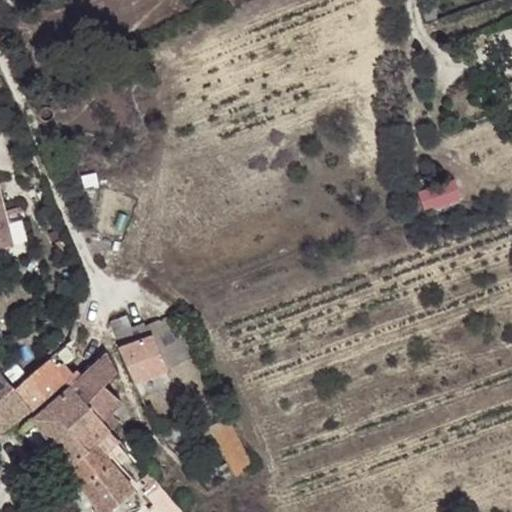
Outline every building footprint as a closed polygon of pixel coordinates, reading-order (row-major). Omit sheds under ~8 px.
[(420,192),(426,211),(462,199),(455,180),(420,192)] [(0,248),(14,245),(0,186),(0,248)] [(172,313),(145,324),(151,337),(154,336),(168,371),(190,358),(172,313)] [(119,333),(133,328),(125,316),(115,322),(119,333)] [(151,337),(145,324),(133,328),(119,333),(123,349),(151,337)] [(154,336),(151,337),(123,349),(121,349),(136,383),(168,371),(154,336)] [(50,358),(15,387),(30,407),(66,377),(73,385),(81,377),(75,371),(70,374),(63,366),(77,354),(71,341),(50,358)] [(103,421),(111,414),(121,402),(107,386),(119,375),(109,354),(81,377),(73,385),(103,421)] [(0,429),(30,407),(15,387),(0,368),(0,429)] [(96,445),(112,431),(103,421),(73,385),(35,416),(68,465),(104,511),(107,511),(133,489),(105,456),(96,445)] [(103,421),(112,431),(120,424),(111,414),(103,421)] [(224,418),(211,426),(239,477),(255,468),(224,418)] [(164,440),(187,431),(184,424),(162,433),(164,440)] [(105,456),(120,442),(112,431),(96,445),(105,456)] [(188,436),(187,431),(164,440),(165,445),(172,443),(179,447),(201,439),(199,433),(188,436)] [(159,487),(150,477),(139,487),(148,495),(159,487)] [(153,511),(174,511),(179,509),(159,487),(148,495),(143,499),(153,511)]
